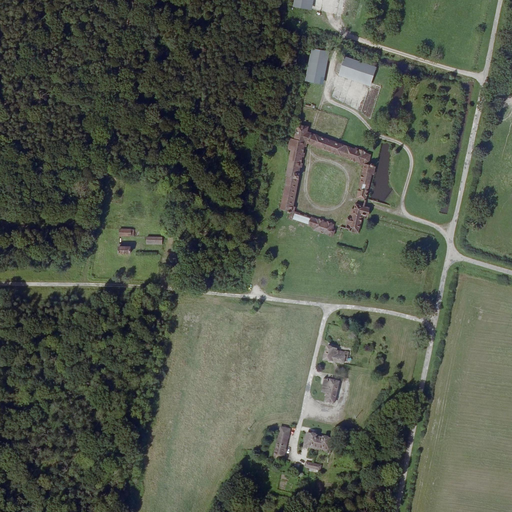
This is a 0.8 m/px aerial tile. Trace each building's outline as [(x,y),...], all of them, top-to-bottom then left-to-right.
[(309,0),(293,0),(293,6),(308,9),(309,0)] [(327,53),(311,49),(306,82),(320,84),(327,53)] [(375,68),(347,58),(345,63),(339,62),(336,70),(371,82),(375,68)] [(292,139),(291,143),(290,151),(292,151),(281,210),(294,212),(306,144),(308,145),(309,145),(360,162),(359,165),(365,167),(356,195),(365,198),(375,167),(369,165),(372,155),(368,154),(368,151),(356,147),(355,149),(336,142),(311,134),(308,133),(310,128),(298,125),(295,140),(292,139)] [(364,205),(364,203),(354,201),(353,207),(351,206),(350,212),(351,213),(351,216),(348,215),(346,224),(340,223),(339,229),(342,230),(343,228),(358,231),(361,218),(364,219),(365,216),(366,216),(369,207),(364,205)] [(317,220),(291,213),(289,221),(314,228),(314,229),(334,235),(337,225),(334,224),(335,222),(330,221),(329,223),(324,222),(324,219),(318,217),(317,220)] [(119,242),(116,242),(115,251),(127,251),(127,245),(119,245),(119,242)] [(334,349),(325,347),(322,361),(343,365),(346,351),(341,350),(341,353),(334,351),(334,349)] [(337,383),(322,380),(321,391),(325,393),(324,401),(333,403),(337,383)] [(284,457),(290,429),(281,427),(274,455),(284,457)] [(305,433),(302,447),(314,450),(317,438),(315,437),(316,435),(305,433)] [(317,438),(314,450),(329,453),(331,439),(319,436),(319,438),(317,438)]
